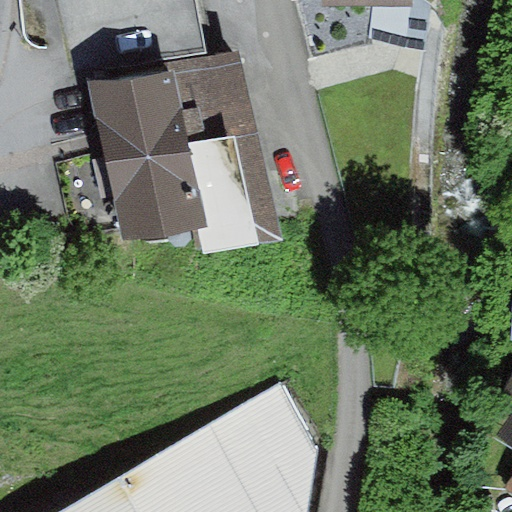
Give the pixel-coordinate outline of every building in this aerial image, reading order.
[(197,0),(71,0),(88,85),(172,69),(210,61),(197,0)] [(413,0),(323,0),(324,8),(413,9),(413,0)] [(210,61),(172,69),(208,230),(214,259),(283,244),(240,53),(210,61)] [(172,69),(88,85),(122,248),(208,230),(172,69)] [(511,379),(499,398),(511,406),(511,418),(497,442),(511,452),(511,485),(506,495),(511,498),(511,379)] [(279,383),(58,511),(305,511),(317,447),(279,383)]
